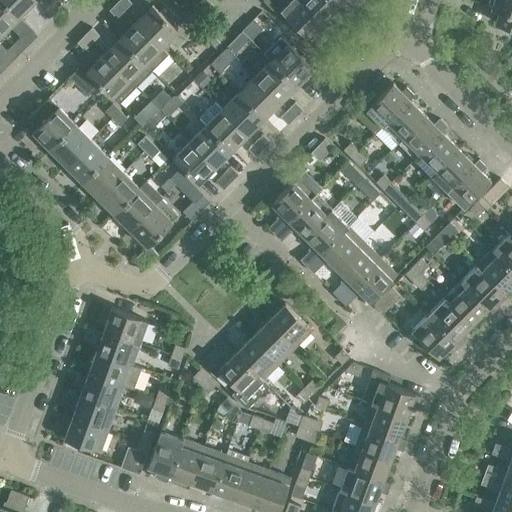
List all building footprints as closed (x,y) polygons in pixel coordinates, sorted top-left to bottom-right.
[(0,0),(0,28),(4,32),(20,16),(4,0),(0,0)] [(4,0),(20,16),(35,0),(4,0)] [(130,0),(119,0),(117,2),(125,9),(132,2),(130,0)] [(324,20),(304,0),(290,0),(281,9),(308,36),(324,20)] [(340,4),(335,0),(304,0),(324,20),(340,4)] [(511,0),(494,0),(492,7),(500,10),(496,21),(511,26),(511,0)] [(118,17),(125,9),(117,2),(110,9),(118,17)] [(154,4),(137,21),(162,46),(179,29),(154,4)] [(153,69),(169,53),(162,46),(137,21),(121,37),(153,69)] [(216,47),(227,36),(217,26),(206,37),(216,47)] [(93,27),(85,34),(93,42),(100,34),(93,27)] [(85,49),(93,42),(85,34),(78,41),(85,49)] [(272,59),(297,84),(314,68),(282,35),(265,52),(272,59)] [(16,57),(29,44),(21,36),(8,49),(16,57)] [(153,69),(121,37),(105,53),(137,85),(153,69)] [(227,47),(211,62),(221,72),(236,56),(234,54),(227,47)] [(137,85),(105,53),(88,70),(120,102),(137,85)] [(281,101),(297,84),(272,59),(256,75),(281,101)] [(88,95),(97,86),(78,67),(70,76),(88,95)] [(204,71),(196,79),(204,86),(211,79),(204,71)] [(281,101),(256,75),(240,92),(265,117),(281,101)] [(321,91),(329,83),(321,76),(314,83),(321,91)] [(376,133),(384,126),(411,99),(415,94),(407,86),(402,90),(394,82),(379,96),(374,90),(353,111),(376,133)] [(265,117),(240,92),(224,108),(249,133),(265,117)] [(169,116),(185,101),(179,95),(175,95),(161,109),(169,116)] [(51,148),(76,122),(50,97),(30,118),(38,126),(34,131),(51,148)] [(400,142),(427,115),(411,99),(384,126),(400,142)] [(249,133),(224,108),(217,101),(201,117),(208,124),(233,149),(249,133)] [(288,108),(296,116),(303,109),(296,101),(288,108)] [(113,117),(121,110),(113,102),(106,110),(113,117)] [(296,116),(288,108),(281,116),(289,123),(296,116)] [(158,123),(166,115),(160,109),(152,117),(158,123)] [(121,110),(113,117),(120,125),(128,117),(121,110)] [(400,142),(416,158),(443,131),(449,125),(442,118),(436,124),(427,115),(400,142)] [(67,164),(92,138),(76,122),(51,148),(67,164)] [(233,149),(208,124),(191,140),(217,165),(233,149)] [(432,174),(459,147),(443,131),(416,158),(432,174)] [(256,141),(264,148),(271,141),(264,133),(256,141)] [(145,150),(153,142),(146,135),(138,143),(145,150)] [(92,138),(67,164),(83,180),(108,155),(92,138)] [(217,165),(191,140),(175,157),(200,182),(217,165)] [(264,148),(256,141),(249,148),(256,156),(264,148)] [(352,157),(360,150),(352,141),(344,149),(352,157)] [(153,142),(145,150),(152,157),(160,149),(153,142)] [(448,190),(475,163),(459,147),(432,174),(448,190)] [(360,150),(352,157),(360,165),(367,157),(360,150)] [(108,155),(83,180),(99,196),(124,171),(108,155)] [(475,163),(448,190),(465,207),(492,180),(484,171),(489,166),(480,158),(475,163)] [(365,176),(349,160),(341,168),(357,184),(365,176)] [(224,173),(231,180),(239,173),(231,166),(224,173)] [(176,183),(185,174),(180,168),(171,177),(176,183)] [(276,233),(317,192),(323,186),(306,169),(273,202),(283,213),(269,227),(276,233)] [(99,196),(115,212),(140,187),(124,171),(99,196)] [(231,180),(224,173),(217,180),(224,188),(231,180)] [(384,190),(392,182),(384,173),(376,181),(384,190)] [(185,174),(176,183),(195,202),(201,211),(212,201),(204,193),(185,174)] [(381,192),(365,176),(357,184),(373,200),(381,192)] [(489,209),(510,187),(511,187),(501,178),(480,199),(489,209)] [(131,228),(156,203),(163,196),(147,180),(140,187),(115,212),(131,228)] [(392,182),(384,190),(401,205),(408,198),(400,189),(392,182)] [(306,235),(333,208),(317,192),(276,233),(282,240),(296,226),(306,235)] [(408,198),(401,205),(408,213),(416,205),(408,198)] [(478,216),(486,208),(479,200),(470,209),(478,216)] [(173,220),(156,203),(131,228),(148,245),(173,220)] [(416,222),(424,214),(416,205),(408,213),(416,222)] [(308,265),(349,224),(333,208),(306,235),(315,245),(301,259),(308,265)] [(424,214),(416,222),(417,222),(424,229),(432,222),(424,214)] [(443,229),(451,236),(458,229),(450,221),(443,229)] [(417,222),(409,230),(416,237),(424,229),(417,222)] [(338,267),(365,240),(349,224),(308,265),(314,272),(329,258),(338,267)] [(442,245),(451,236),(443,229),(434,237),(426,245),(434,253),(442,245)] [(494,248),(511,266),(511,233),(510,231),(494,248)] [(340,298),(381,256),(365,240),(338,267),(347,277),(333,291),(340,298)] [(504,291),(511,283),(511,266),(494,248),(477,264),(504,291)] [(381,256),(340,298),(347,304),(361,290),(371,300),(398,273),(381,256)] [(414,264),(422,272),(429,264),(421,257),(414,264)] [(422,272),(414,264),(405,273),(413,281),(422,272)] [(461,280),(488,307),(493,312),(500,305),(495,300),(504,291),(477,264),(461,280)] [(472,323),(488,307),(461,280),(445,296),(472,323)] [(384,313),(401,295),(392,286),(374,304),(384,313)] [(472,323),(445,296),(429,312),(461,344),(467,338),(462,333),(472,323)] [(269,319),(296,346),(313,329),(286,302),(269,319)] [(105,329),(140,342),(148,320),(113,306),(105,329)] [(461,344),(429,312),(412,329),(439,356),(449,346),(454,351),(461,344)] [(253,335),(280,362),(296,346),(269,319),(253,335)] [(105,329),(97,350),(132,363),(140,342),(105,329)] [(237,351),(264,378),(280,362),(253,335),(237,351)] [(172,353),(182,357),(186,347),(176,343),(172,353)] [(343,364),(351,355),(343,348),(335,356),(343,364)] [(89,372),(125,385),(132,388),(140,366),(132,363),(97,350),(89,372)] [(270,384),(264,378),(237,351),(220,368),(238,387),(232,393),(245,406),(248,407),(270,384)] [(182,357),(172,353),(169,364),(179,368),(182,357)] [(360,375),(363,365),(353,361),(345,370),(360,375)] [(201,384),(209,376),(201,368),(193,376),(201,384)] [(117,406),(125,385),(89,372),(81,393),(117,406)] [(209,376),(201,384),(209,391),(217,384),(209,376)] [(304,386),(312,394),(320,387),(312,379),(304,386)] [(372,402),(407,415),(412,402),(419,404),(422,396),(415,393),(416,392),(380,379),(372,402)] [(156,396),(167,400),(171,390),(160,386),(156,396)] [(312,394),(304,386),(296,395),(304,403),(312,394)] [(117,406),(81,393),(73,415),(109,428),(117,406)] [(228,411),(236,404),(228,395),(220,403),(228,411)] [(326,409),(330,398),(319,395),(316,406),(326,409)] [(163,411),(167,400),(156,396),(153,407),(163,411)] [(400,436),(407,415),(372,402),(364,423),(400,436)] [(243,410),(239,420),(249,424),(253,414),(243,410)] [(260,428),(263,418),(253,414),(249,424),(260,428)] [(310,428),(313,417),(303,414),(300,424),(310,428)] [(109,428),(73,415),(65,437),(101,450),(109,428)] [(272,427),(271,432),(282,436),(287,421),(276,417),(274,421),(272,427)] [(323,421),(313,417),(310,428),(320,431),(323,421)] [(263,418),(260,428),(271,432),(272,427),(274,421),(263,418)] [(400,436),(364,423),(356,445),(392,458),(400,436)] [(306,438),(310,428),(300,424),(296,435),(306,438)] [(320,431),(310,428),(306,438),(316,442),(320,431)] [(141,439),(151,443),(155,433),(145,429),(141,439)] [(168,480),(171,473),(184,437),(161,429),(148,465),(162,470),(159,477),(168,480)] [(192,481),(205,445),(184,437),(171,473),(192,481)] [(151,443),(141,439),(137,449),(129,445),(121,466),(140,473),(151,443)] [(511,459),(511,449),(496,444),(492,453),(511,459)] [(205,445),(192,481),(213,489),(227,453),(205,445)] [(384,479),(392,458),(356,445),(348,466),(384,479)] [(229,448),(227,453),(213,489),(211,496),(220,499),(223,492),(235,497),(248,461),(250,456),(229,448)] [(511,459),(507,472),(488,465),(485,474),(511,483),(511,459)] [(256,504),(269,468),(248,461),(235,497),(256,504)] [(299,473),(310,476),(313,466),(303,463),(299,473)] [(340,487),(376,500),(381,489),(388,491),(392,482),(384,479),(348,466),(340,487)] [(269,468),(256,504),(277,511),(278,511),(292,477),(269,468)] [(310,476),(299,473),(295,484),(306,487),(310,476)] [(511,483),(485,474),(481,483),(500,489),(496,502),(511,507),(511,483)] [(341,511),(372,511),(376,500),(340,487),(333,509),(341,511)] [(0,511),(12,511),(20,492),(11,489),(5,507),(0,505),(0,511)] [(22,511),(29,495),(20,492),(12,511),(22,511)] [(511,511),(511,507),(496,502),(477,495),(474,504),(492,511),(491,511),(511,511)] [(299,511),(302,505),(289,501),(285,511),(299,511)]
